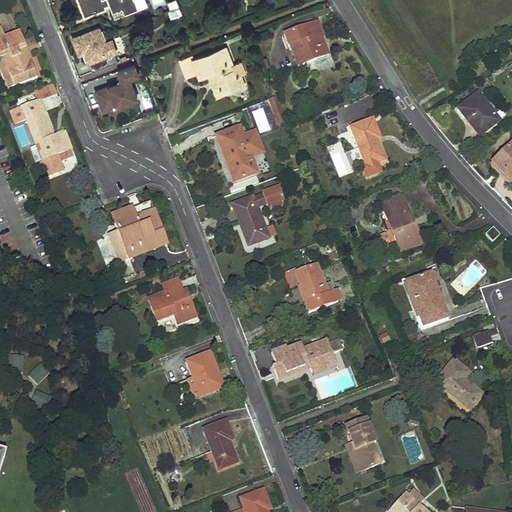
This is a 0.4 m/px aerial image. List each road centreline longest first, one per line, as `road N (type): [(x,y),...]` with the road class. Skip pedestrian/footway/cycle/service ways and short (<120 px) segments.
road 1 (residential): [(36,0),(94,142),(176,192),(300,511)]
road 2 (residential): [(341,0),(434,141),(511,224)]
